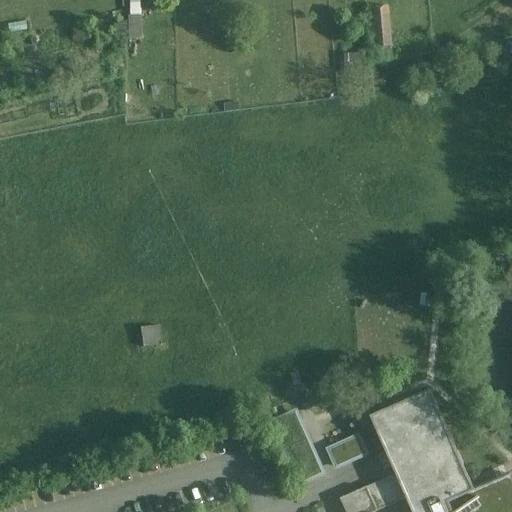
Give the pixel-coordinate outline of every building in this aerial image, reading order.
[(386,8),(370,9),(374,48),(375,48),(375,52),(379,51),(380,57),(390,56),(386,8)] [(434,25),(440,41),(460,33),(454,18),(434,25)] [(433,296),(422,294),(420,307),(432,308),(433,296)] [(159,325),(138,328),(141,348),(162,345),(159,325)] [(390,463),(396,475),(407,499),(412,511),(450,511),(448,505),(476,492),(431,392),(371,419),(390,463)] [(323,475),(296,413),(274,423),(300,485),(323,475)] [(360,437),(328,451),(336,470),(368,457),(360,437)] [(346,511),(377,511),(407,499),(396,475),(341,500),(346,511)] [(511,511),(511,475),(476,492),(448,505),(450,511),(511,511)]
